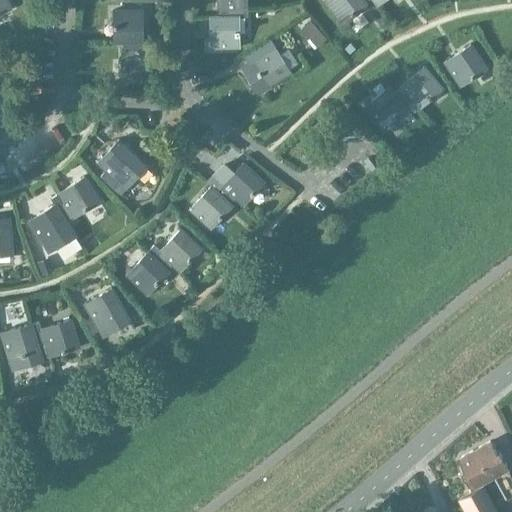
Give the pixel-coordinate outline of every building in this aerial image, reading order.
[(0,0),(0,13),(11,9),(6,0),(0,0)] [(218,8),(218,12),(236,12),(236,8),(245,8),(247,8),(246,0),(216,0),(217,8),(218,8)] [(365,2),(367,0),(324,0),(342,23),(367,4),(365,2)] [(219,16),(209,16),(210,47),(240,47),(239,17),(247,17),(247,8),(236,8),(236,12),(218,12),(219,16)] [(113,41),(122,41),(131,41),(131,49),(140,49),(140,41),(143,41),(143,10),(112,10),(113,41)] [(151,49),(140,49),(131,49),(131,41),(122,41),(122,49),(121,49),(122,80),(151,80),(151,49)] [(461,86),(487,69),(470,43),(444,61),(461,86)] [(249,61),(265,87),(291,71),(274,45),(249,61)] [(406,94),(412,101),(419,109),(443,89),(423,66),(400,86),(401,87),(394,92),(400,99),(406,94)] [(406,106),(412,101),(406,94),(400,99),(394,92),(388,85),(365,105),(384,128),(408,108),(406,106)] [(146,165),(140,159),(118,139),(97,161),(125,188),(146,165)] [(223,165),(207,183),(210,185),(217,192),(223,198),(229,192),(235,198),(244,205),(244,204),(243,203),(251,194),(252,195),(254,192),(253,191),(262,181),(264,183),(265,182),(242,162),(241,163),(242,164),(233,174),(224,166),(223,165)] [(61,213),(66,221),(73,217),(73,218),(100,201),(83,176),(57,192),(63,202),(68,209),(61,213)] [(230,204),(235,198),(229,192),(223,198),(217,192),(210,185),(189,208),(211,228),(232,206),(230,204)] [(75,235),(66,221),(61,213),(68,209),(63,202),(56,206),(55,203),(28,220),(49,252),(75,235)] [(0,247),(11,246),(9,216),(0,217),(0,247)] [(159,252),(154,257),(160,264),(166,258),(172,264),(180,271),(202,249),(180,228),(158,251),(159,252)] [(167,270),(172,264),(166,258),(160,264),(154,257),(147,251),(126,273),(148,294),(169,272),(167,270)] [(84,303),(92,316),(84,321),(91,333),(99,329),(103,337),(130,321),(111,288),(84,303)] [(41,329),(37,330),(46,358),(79,347),(70,318),(40,328),(41,329)] [(30,322),(1,331),(12,368),(28,363),(27,359),(39,355),(41,359),(46,358),(37,330),(33,331),(30,322)] [(474,489),(458,498),(465,511),(497,511),(481,481),(507,466),(499,451),(496,452),(490,441),(460,458),(466,469),(463,470),(472,485),(474,489)]
